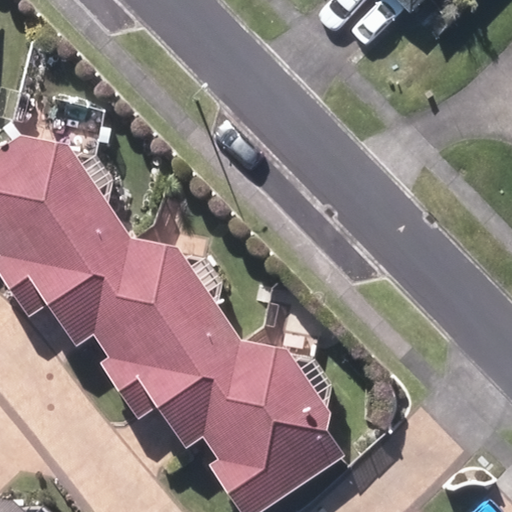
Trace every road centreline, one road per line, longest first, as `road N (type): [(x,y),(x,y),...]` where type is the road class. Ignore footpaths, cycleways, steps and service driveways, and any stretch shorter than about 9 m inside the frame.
road 1 (residential): [(169,0),(511,347)]
road 2 (residential): [(365,511),(511,363)]
road 3 (residential): [(0,364),(134,511)]
